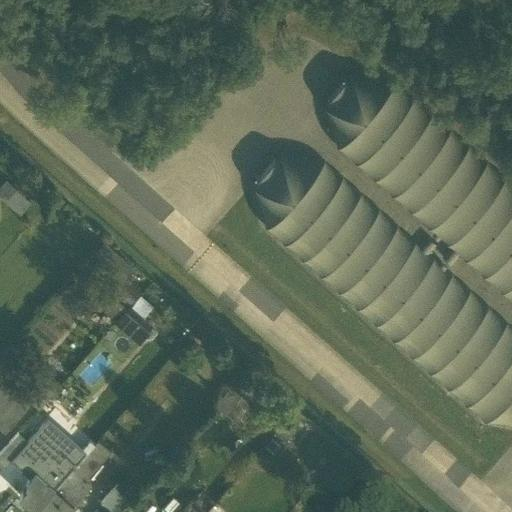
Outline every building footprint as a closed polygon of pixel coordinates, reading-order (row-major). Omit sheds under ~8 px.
[(319,109),(335,156),(511,312),(511,188),(394,86),(349,77),(319,109)] [(247,181),(262,228),(482,422),(511,428),(511,323),(322,158),(277,149),(247,181)] [(30,202),(6,181),(0,187),(0,194),(20,213),(30,202)] [(87,225),(75,239),(89,251),(100,236),(87,225)] [(133,270),(104,243),(93,257),(117,280),(122,275),(125,278),(133,270)] [(125,278),(122,275),(117,280),(109,289),(129,307),(142,292),(125,278)] [(153,328),(129,307),(118,319),(141,340),(153,328)] [(17,394),(0,378),(0,370),(2,369),(0,367),(0,425),(5,430),(32,400),(24,393),(21,390),(17,394)] [(41,373),(24,393),(32,400),(40,407),(57,388),(41,373)] [(256,411),(230,388),(221,400),(247,423),(256,411)] [(36,471),(55,488),(81,458),(43,424),(28,441),(16,454),(36,471)] [(16,454),(28,441),(19,433),(0,454),(0,463),(5,468),(16,454)] [(81,458),(55,488),(73,504),(90,484),(84,479),(102,458),(90,448),(81,458)] [(55,488),(36,471),(26,482),(30,484),(19,496),(36,510),(55,488)] [(117,482),(100,500),(114,511),(118,511),(132,496),(117,482)] [(66,511),(73,504),(55,488),(36,510),(37,511),(66,511)] [(203,511),(191,501),(183,510),(185,511),(203,511)]
